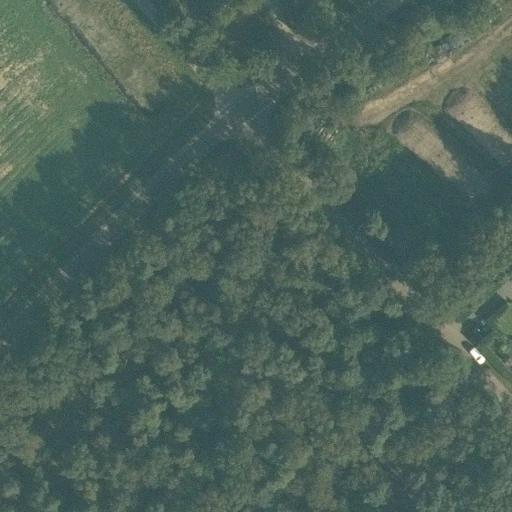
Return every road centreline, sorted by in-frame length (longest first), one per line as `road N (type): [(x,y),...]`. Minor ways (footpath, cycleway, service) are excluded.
road 1 (unclassified): [(511,407),(237,111)]
road 2 (tertiary): [(0,345),(237,111)]
road 3 (tertiary): [(237,111),(405,0)]
road 4 (unclassified): [(237,111),(140,0)]
road 5 (track): [(511,237),(425,320)]
